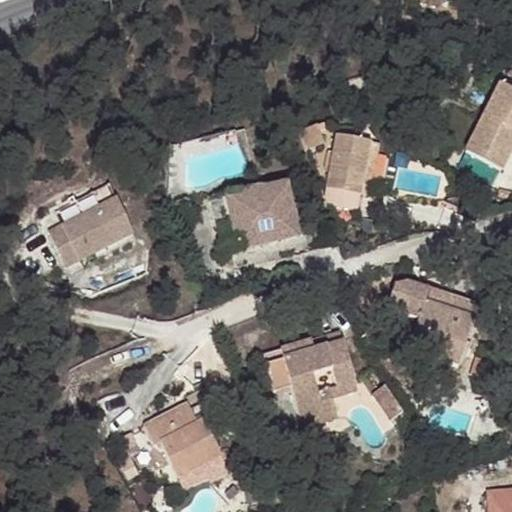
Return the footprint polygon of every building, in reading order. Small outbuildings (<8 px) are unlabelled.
[(511,97),(499,91),(464,154),(499,173),(511,150),(511,97)] [(317,146),(312,131),(310,127),(297,132),(304,150),(317,146)] [(327,139),(318,188),(325,208),(355,213),(361,181),(368,147),(327,139)] [(377,149),(368,147),(361,181),(371,182),(377,149)] [(281,186),(221,201),(233,247),(293,233),(281,186)] [(50,221),(56,232),(111,203),(105,192),(50,221)] [(233,247),(221,201),(206,205),(219,257),(294,240),(293,233),(233,247)] [(111,203),(56,232),(74,265),(129,236),(111,203)] [(56,232),(41,240),(59,274),(74,265),(56,232)] [(424,304),(428,293),(406,286),(396,314),(418,322),(408,351),(457,369),(472,321),(424,304)] [(476,310),(428,293),(424,304),(472,321),(476,310)] [(295,345),(258,357),(266,385),(283,380),(286,390),(295,422),(330,411),(326,400),(324,393),(324,392),(310,395),(306,379),(326,373),(332,390),(349,385),(333,334),(304,343),(309,360),(301,363),(295,345)] [(304,343),(295,345),(301,363),(309,360),(304,343)] [(485,365),(474,361),(468,377),(479,381),(485,365)] [(283,380),(266,385),(269,395),(286,390),(283,380)] [(351,393),(349,385),(332,390),(324,393),(326,400),(351,393)] [(379,387),(367,395),(386,420),(398,411),(379,387)] [(217,459),(198,425),(192,428),(180,407),(138,430),(150,451),(156,448),(175,482),(217,459)] [(332,419),(330,411),(295,422),(298,430),(332,419)]
